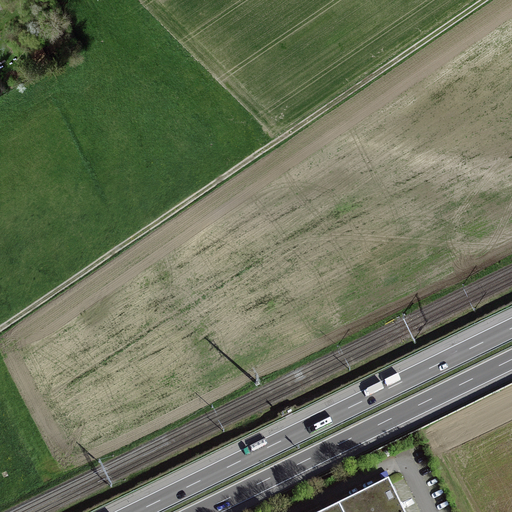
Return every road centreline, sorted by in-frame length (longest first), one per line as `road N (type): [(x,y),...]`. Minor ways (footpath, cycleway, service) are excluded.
road 1 (track): [(0,328),(484,0)]
road 2 (motorway): [(511,328),(135,511)]
road 3 (motorway): [(200,511),(511,359)]
road 4 (unknown): [(432,511),(416,477),(399,463),(284,511)]
